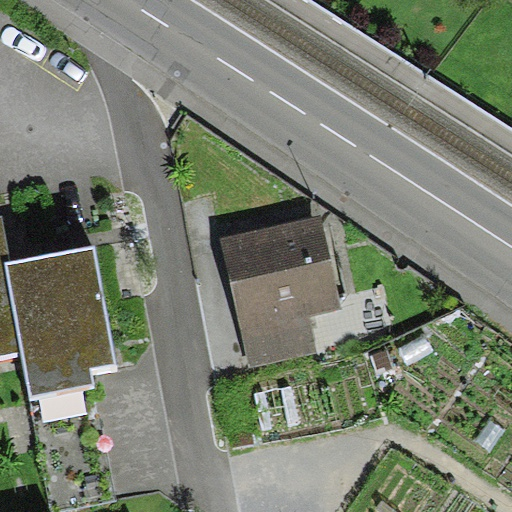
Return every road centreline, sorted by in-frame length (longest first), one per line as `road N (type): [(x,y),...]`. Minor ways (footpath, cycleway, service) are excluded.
road 1 (residential): [(129,3),(114,47),(134,100),(214,511)]
road 2 (primary): [(129,3),(511,250)]
